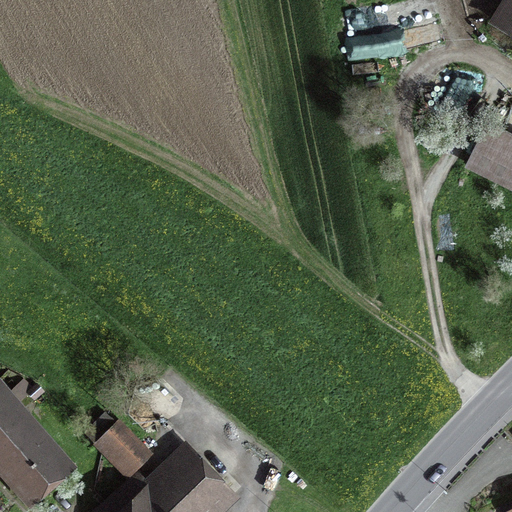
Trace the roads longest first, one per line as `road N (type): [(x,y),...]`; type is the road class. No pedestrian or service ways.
road 1 (track): [(511,70),(473,55),(445,56),(421,66),(405,93),(446,362),(488,406)]
road 2 (track): [(446,362),(305,250),(277,183),(226,0)]
road 3 (secondary): [(511,382),(388,511)]
